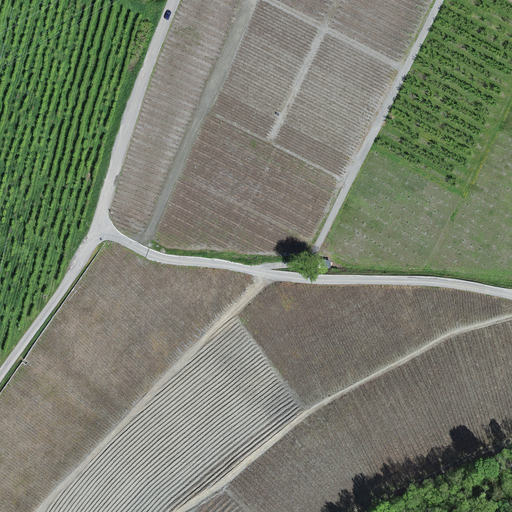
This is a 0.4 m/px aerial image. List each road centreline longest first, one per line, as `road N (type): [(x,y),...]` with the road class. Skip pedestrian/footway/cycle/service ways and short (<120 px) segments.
road 1 (track): [(511,316),(447,336),(344,390),(185,511)]
road 2 (unclassified): [(258,271),(312,253),(439,0)]
road 3 (track): [(40,511),(269,273)]
road 4 (unclassified): [(511,294),(258,271)]
road 5 (unclassified): [(97,226),(173,0)]
road 6 (unclassified): [(0,377),(97,226)]
road 7 (track): [(511,442),(350,511)]
road 8 (unclassified): [(258,271),(152,255),(97,226)]
